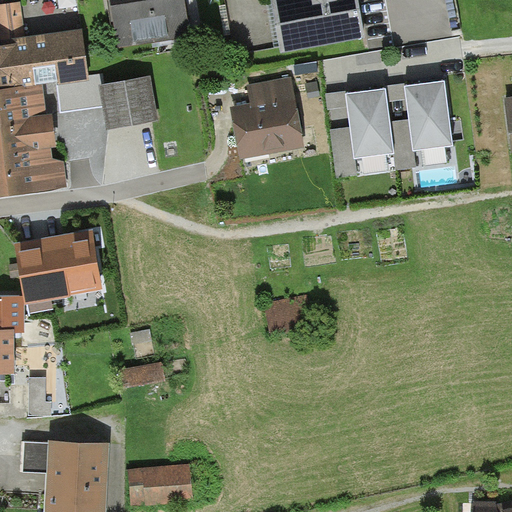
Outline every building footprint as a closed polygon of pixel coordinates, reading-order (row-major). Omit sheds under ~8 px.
[(109,0),(117,50),(191,38),(184,0),(109,0)] [(270,0),(280,53),(365,38),(358,0),(270,0)] [(0,29),(2,41),(25,38),(20,2),(0,4),(0,29)] [(2,41),(3,47),(17,45),(23,88),(42,85),(58,83),(58,86),(89,82),(82,31),(48,35),(25,38),(2,41)] [(0,47),(0,91),(23,88),(17,45),(3,47),(0,47)] [(290,76),(246,85),(250,104),(251,107),(295,99),(290,76)] [(106,130),(159,121),(151,78),(98,88),(106,130)] [(386,87),(386,91),(388,103),(406,100),(405,89),(404,84),(386,87)] [(410,88),(405,89),(406,100),(409,120),(413,153),(453,148),(445,84),(410,88)] [(0,91),(0,197),(67,189),(64,162),(53,164),(51,149),(56,148),(52,117),(47,118),(42,85),(23,88),(0,91)] [(388,103),(386,91),(354,95),(346,96),(348,108),(350,128),(354,161),(394,156),(390,123),(388,103)] [(345,92),(326,95),(328,111),(348,108),(346,96),(345,92)] [(250,104),(230,108),(240,161),(305,148),(295,99),(251,107),(250,104)] [(409,120),(390,123),(394,156),(396,171),(416,169),(413,153),(409,120)] [(354,161),(350,128),(331,131),(337,179),(356,176),(354,161)] [(63,237),(15,245),(25,298),(25,306),(70,299),(70,297),(103,291),(93,232),(63,237)] [(306,296),(264,303),(269,333),(311,326),(306,296)] [(25,298),(0,297),(0,376),(15,376),(14,334),(25,334),(25,306),(25,298)] [(162,362),(120,370),(124,390),(166,382),(162,362)] [(46,379),(29,379),(29,417),(52,417),(52,403),(46,403),(46,379)] [(47,474),(48,444),(24,443),(24,474),(47,474)] [(106,511),(109,446),(48,444),(47,474),(45,511),(106,511)] [(191,464),(128,470),(132,506),(145,505),(145,506),(194,502),(191,464)] [(511,511),(511,502),(499,506),(499,503),(473,502),(473,511),(511,511)]
